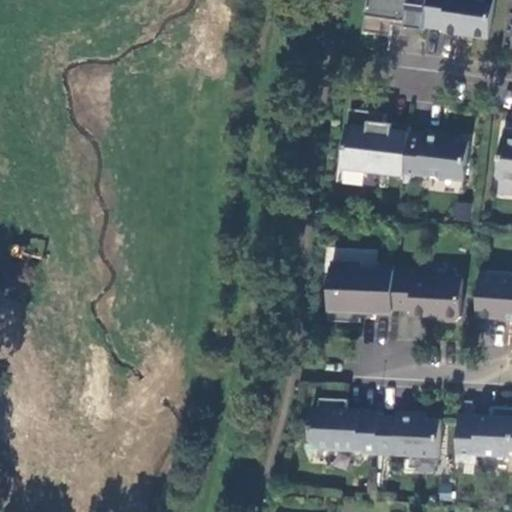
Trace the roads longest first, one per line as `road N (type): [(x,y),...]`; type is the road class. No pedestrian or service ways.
road 1 (residential): [(348,370),(511,379)]
road 2 (residential): [(383,64),(511,78)]
